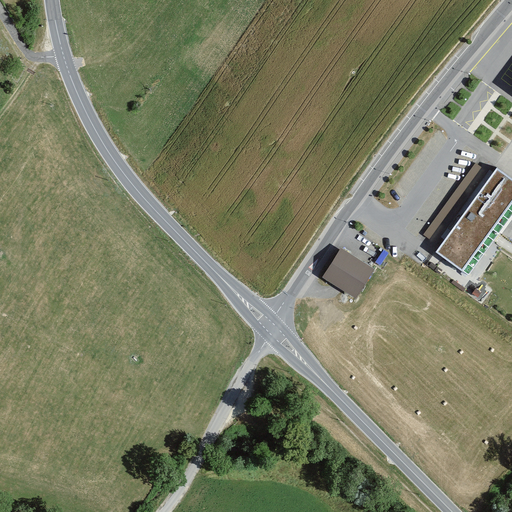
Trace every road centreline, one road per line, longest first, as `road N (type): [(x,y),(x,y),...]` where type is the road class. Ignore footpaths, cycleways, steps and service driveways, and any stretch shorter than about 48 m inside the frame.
road 1 (unclassified): [(275,326),(424,110),(511,2)]
road 2 (tertiary): [(64,58),(109,154),(243,302)]
road 3 (tertiary): [(303,361),(450,511)]
road 4 (unclassified): [(162,511),(268,335)]
